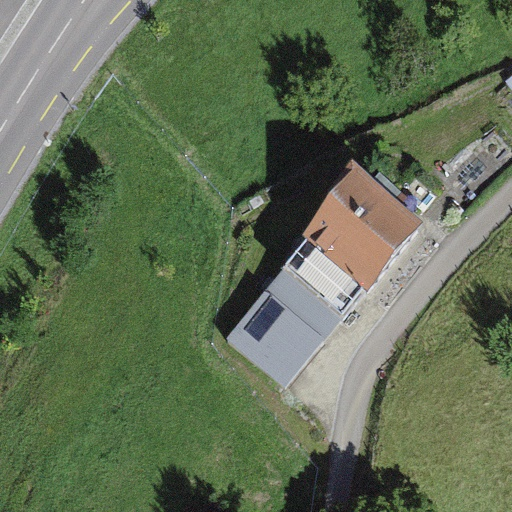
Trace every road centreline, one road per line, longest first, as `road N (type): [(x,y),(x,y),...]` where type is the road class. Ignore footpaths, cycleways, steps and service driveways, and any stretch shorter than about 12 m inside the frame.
road 1 (residential): [(340,511),(369,367),(511,196)]
road 2 (secondary): [(0,135),(84,0)]
